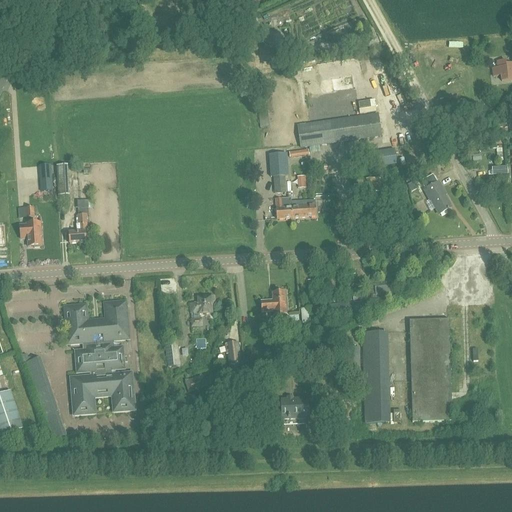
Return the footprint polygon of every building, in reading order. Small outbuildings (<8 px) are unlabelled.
[(501,76),(502,82),(511,81),(511,62),(506,63),(506,61),(496,62),(497,68),(492,69),(493,77),(501,76)] [(296,126),(299,150),(381,138),(377,114),(296,126)] [(259,116),(260,128),(269,127),(268,115),(259,116)] [(289,153),(290,159),(309,156),(308,150),(289,153)] [(395,151),(366,155),(369,171),(397,167),(395,151)] [(286,161),(270,162),(271,177),(273,177),(274,194),(287,193),(285,176),(288,176),(286,161)] [(56,167),(57,197),(69,197),(67,166),(56,167)] [(39,175),(40,193),(52,192),(51,175),(39,175)] [(306,178),(298,178),(298,190),(306,189),(306,178)] [(380,179),(366,181),(367,194),(382,193),(380,179)] [(414,182),(407,186),(411,193),(418,189),(414,182)] [(425,190),(424,190),(430,202),(431,201),(439,215),(451,208),(443,194),(444,194),(438,183),(437,183),(425,190)] [(275,200),(277,220),(295,219),(293,202),(291,203),(290,199),(275,200)] [(293,202),(295,219),(316,218),(315,201),(293,202)] [(26,217),(26,219),(35,218),(34,208),(25,209),(18,209),(19,217),(26,217)] [(76,233),(69,233),(70,245),(86,243),(85,239),(88,239),(87,215),(78,215),(78,219),(76,219),(77,225),(76,225),(76,233)] [(34,247),(34,249),(40,249),(40,247),(42,247),(40,224),(27,224),(27,226),(20,227),(21,240),(28,240),(28,248),(34,247)] [(374,282),(375,296),(388,294),(388,292),(397,292),(396,280),(374,282)] [(353,292),(353,301),(368,300),(367,291),(353,292)] [(273,301),(261,302),(262,313),(269,313),(269,316),(274,316),(286,315),(285,292),(272,293),(273,301)] [(190,319),(191,327),(202,327),(202,319),(199,319),(199,315),(212,314),(211,305),(214,305),(214,298),(197,299),(198,304),(191,304),(192,319),(190,319)] [(329,305),(330,316),(361,314),(360,302),(329,305)] [(85,307),(65,309),(68,345),(81,344),(82,351),(74,352),(76,375),(90,374),(90,376),(68,378),(72,418),(96,416),(95,400),(110,399),(112,414),(136,412),(132,373),(125,373),(123,347),(114,347),(113,341),(128,340),(125,304),(105,305),(107,321),(86,323),(85,307)] [(312,330),(314,340),(323,339),(322,329),(320,329),(319,324),(314,325),(314,321),(322,321),(321,308),(308,310),(308,309),(301,310),(302,329),(308,328),(309,329),(315,328),(315,329),(312,330)] [(283,338),(283,349),(291,348),(302,348),(302,338),(301,338),(300,322),(299,322),(299,316),(288,317),(289,338),(283,338)] [(409,322),(412,423),(452,422),(450,321),(409,322)] [(166,344),(168,368),(180,367),(178,343),(166,344)] [(228,355),(229,365),(240,364),(238,344),(225,345),(226,355),(228,355)] [(347,349),(347,369),(360,369),(359,348),(347,349)] [(44,422),(51,442),(67,437),(64,428),(63,429),(59,417),(60,416),(41,358),(25,364),(44,422)] [(185,381),(189,392),(205,386),(201,375),(199,376),(200,378),(188,382),(188,380),(185,381)] [(226,392),(230,402),(239,398),(235,388),(226,392)] [(257,391),(258,402),(267,402),(267,390),(257,391)] [(0,395),(0,437),(23,429),(10,392),(0,395)] [(282,401),(282,420),(309,419),(308,400),(292,401),(292,399),(288,399),(288,401),(282,401)]
